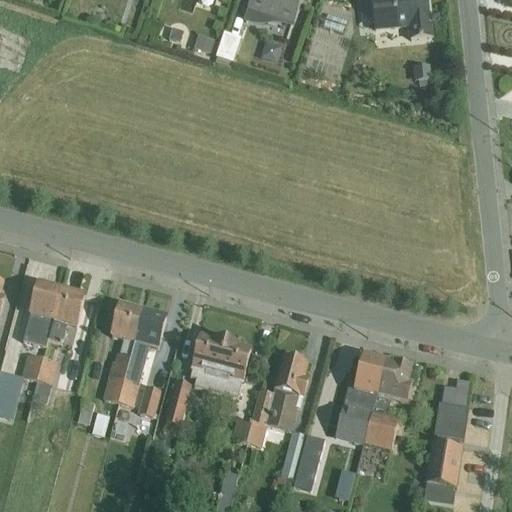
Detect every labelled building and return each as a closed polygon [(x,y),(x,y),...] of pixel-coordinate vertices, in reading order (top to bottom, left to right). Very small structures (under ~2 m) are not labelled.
[(254,0),(246,25),(262,27),(278,26),(293,29),(301,0),(254,0)] [(371,0),(371,2),(361,3),(363,29),(374,28),(375,34),(407,31),(409,43),(432,40),(427,0),(371,0)] [(325,16),(321,28),(344,35),(348,24),(325,16)] [(217,60),(215,65),(231,71),(241,41),(224,35),(216,60),(217,60)] [(198,38),(194,51),(210,56),(214,44),(198,38)] [(265,44),(259,61),(276,66),(282,50),(265,44)] [(420,85),(434,81),(429,62),(415,65),(420,85)] [(49,343),(62,293),(39,287),(24,344),(45,350),(47,343),(49,343)] [(62,293),(49,343),(63,347),(67,330),(76,332),(85,300),(62,293)] [(119,408),(143,315),(120,309),(111,341),(123,345),(119,358),(118,357),(115,366),(113,365),(103,403),(119,408)] [(143,315),(119,408),(134,412),(140,389),(138,389),(149,352),(158,354),(167,322),(143,315)] [(214,395),(227,346),(201,339),(190,381),(196,382),(194,390),(214,395)] [(227,346),(214,395),(238,401),(251,352),(227,346)] [(37,386),(43,363),(28,359),(22,382),(37,386)] [(364,448),(386,365),(363,359),(354,396),(366,399),(363,409),(360,408),(357,420),(360,421),(354,445),(364,448)] [(251,427),(245,448),(261,452),(267,429),(291,436),(298,411),(300,411),(308,382),(304,381),(307,367),(284,361),(274,397),(261,394),(251,427)] [(43,363),(37,386),(53,390),(59,367),(43,363)] [(386,365),(364,448),(391,456),(400,423),(398,423),(400,417),(388,417),(391,403),(407,407),(412,389),(408,387),(412,372),(386,365)] [(0,376),(0,422),(12,425),(23,382),(0,376)] [(432,448),(462,452),(469,412),(466,412),(470,386),(458,384),(457,391),(444,389),(441,407),(438,407),(432,448)] [(176,385),(163,437),(177,441),(191,389),(176,385)] [(145,390),(138,418),(154,422),(161,394),(145,390)] [(58,397),(52,419),(63,422),(69,400),(58,397)] [(83,405),(78,424),(89,427),(94,408),(83,405)] [(98,417),(92,437),(104,440),(109,420),(98,417)] [(245,448),(251,427),(237,423),(231,444),(245,448)] [(295,485),(307,439),(292,435),(281,481),(295,485)] [(324,444),(307,439),(294,491),(311,495),(324,444)] [(426,487),(456,492),(462,452),(432,448),(426,487)] [(224,473),(220,509),(240,511),(244,476),(224,473)] [(341,475),(334,502),(348,505),(356,478),(341,475)] [(456,492),(426,487),(423,505),(452,510),(456,492)]
